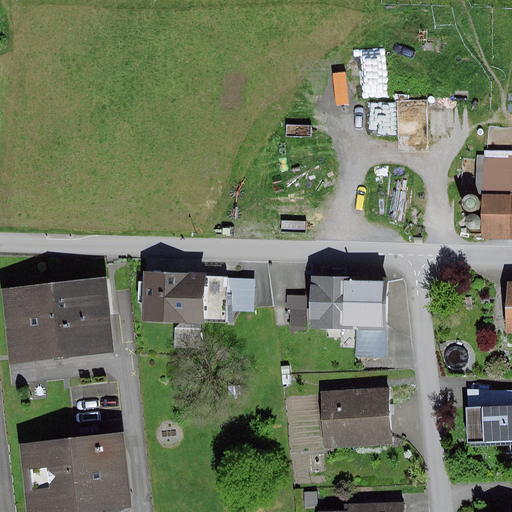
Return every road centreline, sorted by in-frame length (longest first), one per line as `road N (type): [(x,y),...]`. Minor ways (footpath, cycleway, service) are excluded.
road 1 (residential): [(414,258),(0,242)]
road 2 (residential): [(444,511),(414,258)]
road 3 (residential): [(128,349),(145,511)]
